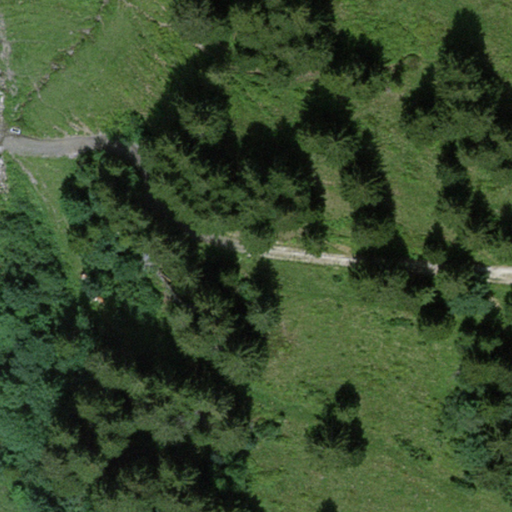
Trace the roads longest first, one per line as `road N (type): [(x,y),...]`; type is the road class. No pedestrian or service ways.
road 1 (track): [(13,143),(38,167),(84,276),(112,318),(147,345),(368,436),(467,496)]
road 2 (track): [(0,142),(132,149),(186,230),(269,251),(511,277)]
